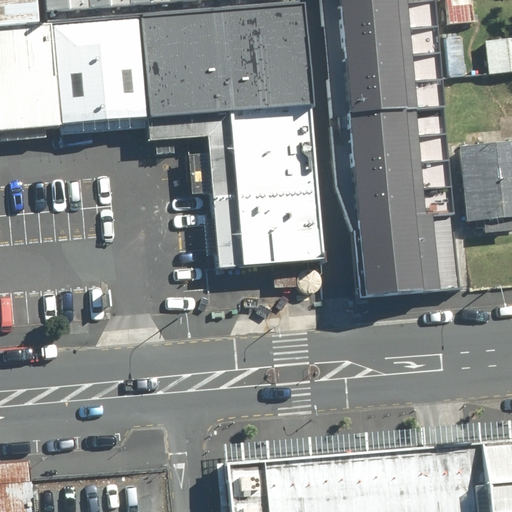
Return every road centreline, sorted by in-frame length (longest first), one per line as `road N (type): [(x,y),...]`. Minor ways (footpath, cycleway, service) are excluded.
road 1 (tertiary): [(511,355),(182,383)]
road 2 (unclassified): [(192,511),(182,383)]
road 3 (tertiary): [(182,383),(55,393)]
